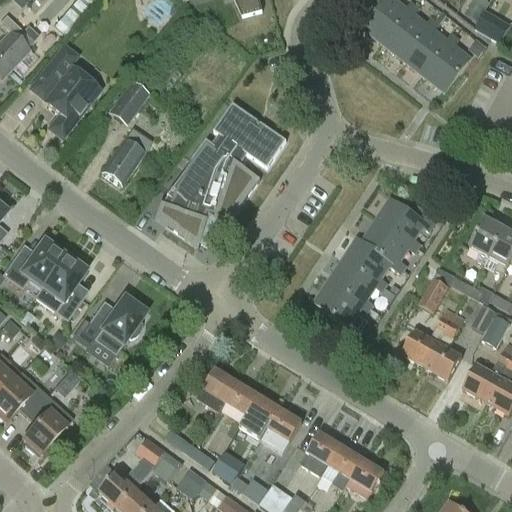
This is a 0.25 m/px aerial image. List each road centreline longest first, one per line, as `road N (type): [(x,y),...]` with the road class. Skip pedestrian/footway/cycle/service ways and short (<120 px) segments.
road 1 (residential): [(435,451),(208,310)]
road 2 (residential): [(208,310),(0,151)]
road 3 (residential): [(60,511),(61,492),(160,386),(208,310)]
road 4 (residential): [(208,310),(321,156),(326,136)]
road 5 (residential): [(511,191),(326,136)]
road 6 (residential): [(326,136),(312,29),(330,0)]
